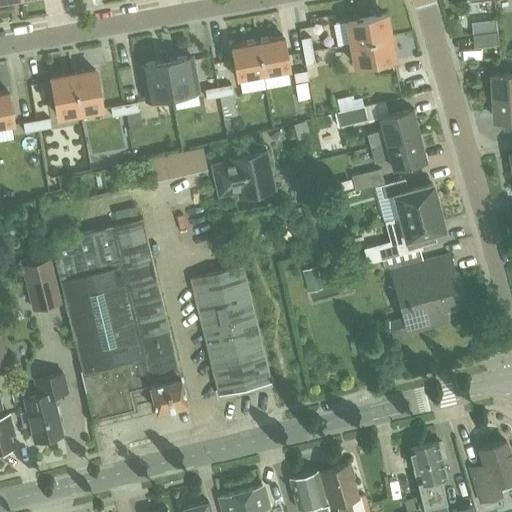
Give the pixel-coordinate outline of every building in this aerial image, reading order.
[(347,20),(351,42),(390,34),(386,12),(347,20)] [(474,34),(476,46),(500,43),(498,31),(474,34)] [(258,39),(264,73),(290,68),(283,34),(258,39)] [(394,56),(390,34),(351,42),(356,64),(394,56)] [(301,38),(304,51),(313,50),(310,36),(301,38)] [(264,73),(258,39),(232,43),(238,78),(264,73)] [(315,63),(313,50),(304,51),(306,64),(315,63)] [(192,55),(166,60),(173,94),(198,90),(192,55)] [(147,99),(173,94),(166,60),(141,65),(147,99)] [(96,69),(74,73),(81,112),(103,108),(96,69)] [(295,82),(308,79),(306,70),(294,73),(295,82)] [(511,72),(494,74),(495,96),(511,95),(511,72)] [(59,116),(81,112),(74,73),(52,77),(59,116)] [(231,84),(218,87),(220,96),(233,93),(231,84)] [(220,96),(218,87),(205,89),(207,98),(220,96)] [(0,90),(0,126),(13,124),(7,89),(0,90)] [(511,95),(495,96),(496,119),(502,119),(504,119),(511,118),(511,95)] [(137,101),(124,104),(125,113),(138,110),(137,101)] [(112,115),(125,113),(124,104),(111,106),(112,115)] [(338,126),(367,119),(364,105),(335,112),(338,126)] [(386,142),(418,133),(412,109),(379,118),(385,140),(386,142)] [(49,117),(36,119),(38,129),(51,126),(49,117)] [(25,131),(38,129),(36,119),(23,122),(25,131)] [(425,159),(422,145),(418,133),(386,142),(385,140),(370,145),(374,161),(390,157),(393,168),(425,159)] [(150,159),(155,182),(208,170),(203,147),(150,159)] [(237,198),(276,189),(268,148),(228,157),(228,159),(210,163),(217,196),(236,192),(237,198)] [(355,189),(384,182),(380,168),(351,175),(355,189)] [(399,216),(438,206),(432,183),(407,189),(404,178),(380,184),(383,196),(393,194),(399,216)] [(42,205),(44,216),(61,212),(59,201),(42,205)] [(118,222),(137,218),(135,206),(115,211),(118,222)] [(438,206),(399,216),(407,247),(432,241),(430,233),(444,229),(438,206)] [(64,223),(61,212),(44,216),(47,228),(64,223)] [(110,224),(149,384),(155,409),(186,401),(182,381),(183,381),(182,375),(180,375),(142,217),(137,218),(118,222),(110,224)] [(64,223),(47,228),(50,239),(67,235),(64,223)] [(129,389),(149,384),(110,224),(50,239),(93,418),(134,408),(129,389)] [(450,252),(422,260),(420,248),(382,258),(384,269),(389,268),(402,316),(388,319),(392,335),(450,320),(446,307),(465,302),(456,269),(455,269),(450,252)] [(31,309),(63,301),(53,256),(20,264),(31,309)] [(217,394),(270,382),(243,265),(190,277),(217,394)] [(4,333),(1,322),(0,321),(0,370),(9,369),(1,333),(1,334),(4,333)] [(34,441),(62,434),(53,395),(67,392),(63,372),(35,379),(39,394),(24,398),(34,441)] [(328,396),(333,415),(357,408),(352,389),(328,396)] [(3,415),(0,401),(0,448),(13,446),(10,434),(13,433),(9,414),(3,415)] [(480,502),(501,496),(499,489),(511,485),(511,464),(504,440),(478,448),(483,464),(469,468),(480,502)] [(437,443),(436,441),(408,448),(416,483),(417,482),(423,506),(424,506),(425,511),(445,511),(443,501),(438,478),(445,476),(440,457),(445,456),(441,442),(437,443)] [(347,464),(347,463),(320,470),(328,504),(335,502),(337,511),(350,511),(348,499),(356,497),(353,483),(355,482),(350,463),(347,464)] [(321,507),(319,502),(323,501),(316,471),(289,479),(297,508),(303,506),(304,511),(329,511),(328,505),(321,507)] [(266,511),(265,507),(267,507),(261,486),(219,497),(222,511),(266,511)] [(210,511),(207,500),(180,508),(181,511),(210,511)]
